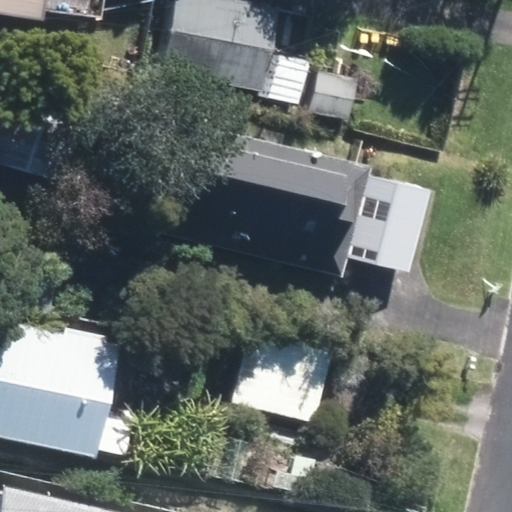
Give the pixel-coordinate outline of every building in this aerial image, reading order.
[(283,0),(175,0),(168,53),(273,69),(283,0)] [(81,81),(8,64),(0,99),(0,155),(61,169),(81,81)] [(342,77),(317,67),(306,93),(332,103),(342,77)] [(360,164),(193,123),(166,231),(332,272),(337,253),(400,269),(420,186),(358,171),(360,164)] [(124,338),(0,311),(0,422),(120,448),(130,402),(111,398),(124,338)] [(325,342),(245,324),(227,400),(308,419),(325,342)] [(146,511),(4,476),(0,491),(0,511),(146,511)]
